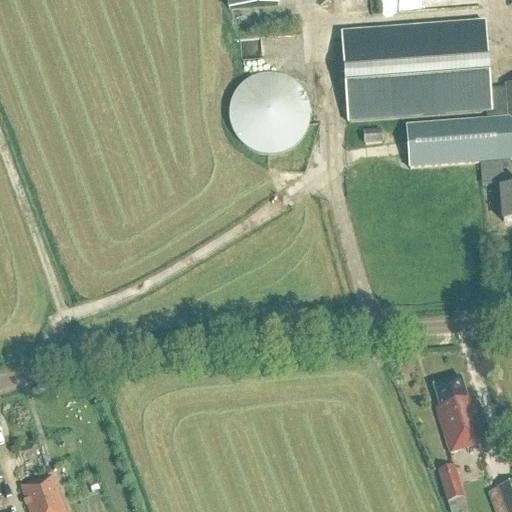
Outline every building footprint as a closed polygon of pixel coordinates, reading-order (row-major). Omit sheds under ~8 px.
[(276,0),(225,0),(226,13),(277,9),(276,0)] [(341,37),(348,125),(487,115),(488,124),(407,130),(410,171),(500,165),(504,225),(511,224),(511,87),(506,88),(506,91),(490,92),(485,25),(341,37)] [(309,110),(307,103),(304,96),(299,90),(294,86),(287,82),(280,79),(273,78),(265,78),(258,80),(251,82),(245,86),(239,92),(235,98),(232,104),(230,112),(229,119),(230,126),(232,133),(236,140),(240,146),(246,151),(253,155),(259,157),(267,158),(274,158),(282,157),(288,154),(295,150),(300,145),(305,139),(308,132),(310,125),(310,117),(309,110)] [(384,123),(385,138),(404,137),(403,122),(384,123)] [(380,133),(361,134),(362,148),(381,147),(380,133)] [(435,412),(449,457),(486,446),(475,412),(472,413),(461,379),(431,388),(439,412),(435,412)] [(457,460),(470,492),(487,486),(475,453),(457,460)] [(464,511),(461,501),(463,501),(454,469),(439,474),(450,511),(464,511)] [(53,480),(22,490),(29,511),(65,511),(59,493),(57,494),(53,480)] [(511,511),(511,485),(495,492),(502,511),(511,511)]
